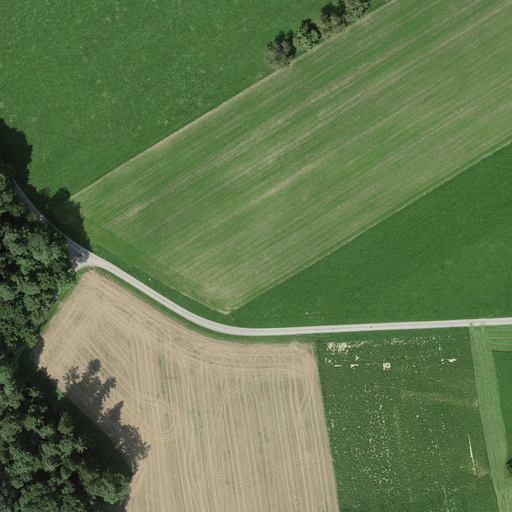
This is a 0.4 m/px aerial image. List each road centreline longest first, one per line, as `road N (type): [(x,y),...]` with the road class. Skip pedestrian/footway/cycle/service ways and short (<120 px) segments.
road 1 (track): [(511,322),(229,331),(191,318),(103,264)]
road 2 (track): [(62,239),(67,274),(0,381)]
road 3 (track): [(0,166),(62,239),(103,264)]
